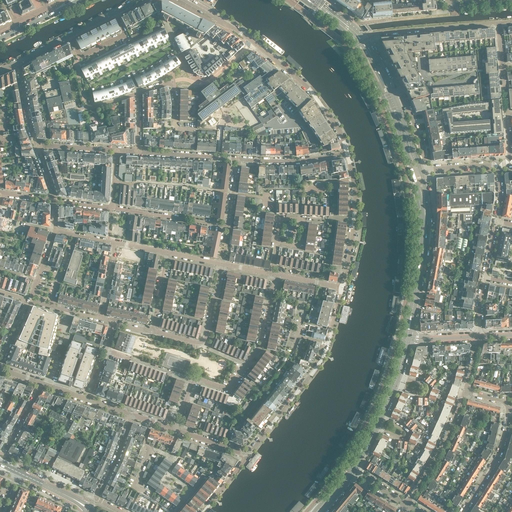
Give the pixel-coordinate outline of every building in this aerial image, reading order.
[(20,2),(16,4),(22,15),(21,15),(22,15),(34,9),(35,9),(35,8),(30,0),(26,0),(27,0),(29,4),(22,8),(20,2)] [(346,0),(342,6),(344,7),(353,13),(360,2),(357,0),(346,0)] [(422,5),(422,11),(436,10),(435,0),(424,0),(425,4),(423,5),(422,5)] [(160,7),(160,9),(160,11),(161,15),(163,18),(164,19),(164,20),(167,22),(169,18),(170,16),(206,34),(214,27),(173,5),(170,3),(168,3),(166,2),(164,2),(163,2),(162,1),(161,4),(160,7)] [(150,2),(139,8),(145,19),(156,13),(152,6),(150,2)] [(353,13),(361,19),(366,11),(363,10),(366,5),(361,2),(360,2),(353,13)] [(372,19),(391,17),(391,16),(392,16),(391,2),(373,4),(373,8),(368,14),(372,17),(372,19)] [(366,11),(361,19),(363,20),(371,19),(368,15),(368,14),(373,8),(367,4),(366,5),(364,9),(363,10),(366,11)] [(0,5),(0,27),(12,21),(6,9),(3,11),(0,5)] [(139,8),(133,11),(139,23),(140,25),(146,22),(145,19),(139,8)] [(133,11),(127,14),(133,26),(134,28),(140,25),(139,23),(133,11)] [(121,17),(126,27),(128,25),(129,27),(133,26),(127,14),(121,17)] [(121,32),(115,20),(76,40),(82,51),(121,32)] [(163,26),(80,67),(87,82),(170,41),(163,26)] [(214,27),(207,33),(207,34),(210,37),(211,38),(210,39),(211,40),(216,37),(215,36),(222,31),(221,30),(215,27),(214,27)] [(190,49),(186,51),(198,71),(201,69),(205,74),(224,57),(236,46),(229,39),(227,41),(219,32),(213,38),(212,37),(211,38),(211,37),(210,38),(208,39),(201,46),(198,43),(198,42),(190,49)] [(183,34),(175,38),(177,43),(185,39),(183,34)] [(433,34),(420,35),(421,52),(427,51),(434,51),(434,43),(433,34)] [(263,35),(260,38),(279,53),(282,50),(263,35)] [(420,35),(405,36),(407,53),(416,52),(420,52),(421,52),(420,35)] [(382,43),(381,43),(385,51),(386,53),(389,58),(408,56),(407,53),(405,36),(386,38),(383,39),(385,43),(382,43)] [(185,39),(177,43),(179,48),(187,43),(185,39)] [(241,42),(236,39),(228,46),(232,50),(241,42)] [(243,45),(241,42),(232,50),(231,51),(234,55),(237,53),(237,52),(239,51),(243,47),(243,46),(243,45)] [(187,43),(179,48),(182,52),(190,48),(187,43)] [(70,44),(68,44),(61,47),(67,59),(73,57),(70,44)] [(67,59),(61,47),(54,51),(60,63),(67,59)] [(54,51),(46,55),(52,67),(60,63),(54,51)] [(250,55),(236,66),(240,72),(251,63),(253,61),(260,56),(257,54),(253,51),(250,55)] [(37,59),(43,72),(52,67),(46,55),(37,59)] [(172,58),(171,59),(176,66),(177,66),(180,63),(175,56),(172,58)] [(253,61),(255,63),(251,66),(252,67),(253,66),(256,70),(258,68),(259,68),(267,62),(264,59),(263,59),(262,58),(262,57),(260,56),(253,61)] [(408,56),(389,58),(391,62),(392,64),(392,65),(394,67),(396,72),(415,70),(408,56)] [(290,57),(287,60),(295,68),(298,64),(290,57)] [(37,59),(30,63),(34,71),(35,73),(35,74),(35,73),(36,75),(43,72),(37,59)] [(170,60),(166,62),(172,69),(175,67),(176,66),(171,59),(170,60)] [(163,64),(162,65),(167,72),(168,72),(172,69),(166,62),(163,64)] [(267,62),(259,68),(266,74),(267,74),(270,71),(273,73),(276,69),(267,62)] [(22,67),(24,76),(25,75),(30,73),(30,72),(34,71),(30,63),(29,63),(22,67)] [(194,74),(202,69),(199,65),(201,64),(201,63),(191,69),(192,69),(193,71),(192,71),(194,74)] [(161,65),(158,67),(163,75),(166,73),(167,72),(162,65),(161,65)] [(154,69),(153,70),(158,78),(159,77),(163,75),(158,67),(154,69)] [(202,70),(202,69),(194,74),(195,73),(197,76),(199,76),(202,77),(204,77),(207,76),(208,77),(202,70)] [(270,71),(267,74),(271,77),(278,72),(279,71),(276,69),(273,73),(270,71)] [(152,70),(149,72),(153,81),(157,78),(158,78),(153,70),(152,70)] [(415,70),(396,72),(398,76),(399,78),(400,78),(401,81),(403,85),(423,84),(415,70)] [(271,77),(263,83),(271,94),(271,93),(278,88),(280,86),(289,79),(288,80),(286,77),(284,78),(282,75),(283,74),(282,74),(281,75),(279,72),(280,72),(279,71),(278,72),(271,77)] [(145,74),(144,75),(149,83),(150,82),(153,81),(149,72),(145,74)] [(240,78),(234,82),(242,93),(240,93),(244,98),(263,83),(271,77),(267,74),(266,74),(261,78),(260,76),(254,80),(246,86),(244,82),(242,80),(241,78),(240,78)] [(140,75),(134,78),(138,86),(140,85),(143,84),(140,77),(140,75)] [(143,75),(140,77),(143,84),(143,85),(147,83),(149,83),(144,75),(143,75)] [(131,79),(126,81),(130,91),(131,91),(130,90),(133,88),(135,87),(131,79)] [(278,88),(271,93),(274,98),(276,96),(281,93),(282,92),(286,96),(296,86),(297,86),(293,83),(289,79),(280,86),(278,88)] [(69,81),(64,82),(59,83),(62,95),(63,99),(64,103),(65,109),(76,107),(75,100),(73,101),(69,81)] [(123,84),(122,84),(125,93),(126,93),(130,91),(126,81),(127,83),(123,84)] [(263,83),(244,98),(251,108),(264,98),(271,94),(263,83)] [(200,93),(199,94),(201,96),(202,94),(208,102),(206,103),(206,104),(204,107),(203,106),(199,108),(200,109),(198,111),(198,115),(202,121),(240,93),(234,84),(229,87),(228,86),(224,90),(224,91),(222,93),(221,92),(220,93),(212,84),(200,93)] [(423,84),(403,85),(405,89),(407,92),(408,95),(410,99),(411,99),(411,101),(422,99),(422,98),(429,96),(429,95),(426,90),(423,84)] [(296,86),(286,96),(289,99),(288,100),(289,101),(290,100),(293,103),(303,93),(296,87),(297,86),(296,86)] [(438,98),(437,88),(432,89),(432,94),(429,95),(429,96),(430,96),(430,99),(438,98)] [(44,92),(46,100),(60,97),(61,99),(63,99),(62,95),(60,96),(59,89),(44,92)] [(271,94),(264,98),(268,103),(269,105),(276,100),(274,98),(271,93),(271,94)] [(303,93),(293,103),(296,106),(295,107),(296,108),(297,107),(301,110),(311,100),(304,93),(303,93)] [(364,94),(361,96),(368,109),(371,107),(364,94)] [(411,101),(414,107),(426,105),(431,103),(430,100),(430,99),(430,96),(429,96),(422,98),(422,99),(411,101)] [(60,97),(46,100),(50,114),(64,111),(63,106),(61,99),(60,97)] [(311,100),(301,110),(304,116),(303,117),(304,117),(304,118),(305,117),(308,121),(320,114),(314,105),(311,101),(311,100)] [(492,111),(491,112),(492,112),(501,111),(500,101),(500,100),(491,101),(492,111)] [(488,101),(476,102),(477,112),(482,112),(482,111),(488,111),(488,101)] [(469,103),(466,103),(466,113),(471,113),(471,112),(477,112),(476,102),(469,103)] [(426,105),(414,107),(416,112),(424,111),(426,111),(432,110),(431,103),(426,105)] [(466,103),(455,105),(456,115),(460,114),(466,113),(466,103)] [(455,105),(441,108),(442,115),(443,117),(443,120),(450,119),(450,123),(452,123),(452,117),(452,115),(456,115),(455,105)] [(261,115),(258,117),(262,123),(263,125),(270,120),(277,116),(272,109),(267,112),(269,115),(263,119),(261,115)] [(424,111),(425,118),(426,121),(426,122),(428,122),(428,123),(435,121),(435,119),(435,116),(433,110),(433,109),(432,110),(426,111),(424,111)] [(13,117),(13,119),(23,118),(22,110),(14,111),(11,112),(12,117),(13,117)] [(65,118),(64,111),(50,114),(50,116),(47,116),(48,123),(56,124),(60,124),(67,125),(69,125),(67,118),(65,118)] [(492,117),(491,117),(492,117),(492,123),(502,122),(502,117),(502,115),(501,113),(501,111),(492,112),(492,114),(492,116),(492,117)] [(374,113),(370,115),(376,127),(379,125),(374,113)] [(320,114),(308,121),(310,125),(309,125),(310,126),(311,126),(313,129),(325,122),(320,114)] [(107,129),(109,136),(110,139),(109,140),(110,144),(118,144),(118,145),(119,145),(121,145),(127,145),(127,142),(125,133),(119,134),(117,125),(119,124),(119,122),(118,116),(110,118),(113,126),(114,126),(114,128),(107,129)] [(214,117),(208,120),(212,125),(217,122),(214,117)] [(23,118),(13,119),(13,120),(14,124),(12,125),(12,127),(14,126),(24,125),(23,118)] [(443,120),(445,126),(448,125),(450,134),(453,134),(457,133),(456,123),(452,123),(450,123),(450,119),(443,120)] [(428,122),(426,122),(426,123),(428,130),(438,127),(437,124),(444,123),(443,120),(435,122),(435,121),(428,123),(428,122)] [(478,121),(467,122),(468,133),(479,132),(478,121)] [(489,121),(478,121),(479,132),(490,131),(489,121)] [(325,122),(313,129),(315,133),(314,134),(315,134),(316,134),(318,137),(318,138),(330,130),(325,122)] [(467,122),(456,123),(457,133),(458,133),(468,133),(467,122)] [(502,122),(492,123),(493,134),(503,133),(503,132),(502,122)] [(262,123),(253,127),(253,135),(268,136),(265,130),(262,123)] [(89,126),(91,133),(92,143),(110,144),(109,140),(110,139),(109,136),(108,133),(107,129),(106,127),(99,128),(98,125),(96,124),(89,126)] [(438,127),(428,130),(429,135),(445,132),(444,126),(438,127)] [(330,130),(318,138),(319,138),(321,141),(319,142),(320,143),(321,142),(324,146),(326,146),(326,145),(328,145),(338,143),(336,139),(330,130)] [(381,130),(378,132),(383,145),(387,144),(381,130)] [(445,132),(429,135),(430,141),(440,139),(444,138),(446,138),(445,132)] [(205,135),(202,135),(202,141),(198,141),(197,142),(197,143),(197,151),(203,151),(204,142),(205,135)] [(28,138),(19,140),(16,140),(15,140),(16,146),(18,146),(21,146),(30,144),(28,138)] [(440,139),(430,141),(431,147),(445,144),(444,138),(440,139)] [(300,140),(301,146),(302,155),(308,154),(308,148),(307,145),(304,139),(300,140)] [(222,144),(221,151),(221,153),(228,153),(229,144),(229,142),(228,141),(223,140),(222,144)] [(229,144),(228,153),(235,154),(236,144),(236,142),(229,142),(229,144)] [(322,150),(322,152),(339,149),(340,150),(341,148),(340,148),(338,143),(328,145),(329,149),(322,150)] [(451,143),(431,147),(433,153),(442,151),(443,151),(444,151),(451,149),(451,143)] [(313,148),(308,148),(308,154),(318,153),(318,151),(318,149),(315,144),(313,145),(314,149),(313,149),(313,148)] [(387,147),(383,149),(388,162),(392,161),(391,158),(390,158),(387,147)] [(36,158),(32,149),(19,151),(19,157),(22,157),(25,158),(36,158)] [(442,151),(433,153),(434,160),(434,161),(436,161),(441,160),(444,160),(452,159),(452,154),(445,155),(444,151),(443,151),(442,151)] [(67,153),(64,153),(58,152),(59,159),(61,163),(66,164),(67,153)] [(54,156),(45,159),(47,164),(59,160),(57,155),(54,156)] [(126,157),(121,156),(120,158),(119,176),(121,176),(121,179),(122,180),(125,180),(125,182),(132,182),(132,175),(131,175),(131,174),(131,169),(126,169),(126,165),(126,157)] [(343,159),(331,161),(331,165),(332,167),(334,167),(336,167),(346,165),(344,160),(343,159)] [(59,160),(47,164),(49,170),(60,166),(59,160)] [(325,162),(319,163),(321,173),(324,172),(324,174),(327,173),(327,172),(326,168),(325,162)] [(218,164),(218,167),(220,167),(220,166),(223,167),(223,170),(230,171),(230,165),(218,163),(218,164)] [(319,163),(313,164),(314,174),(318,174),(318,175),(321,174),(321,173),(319,163)] [(313,164),(306,165),(308,175),(312,175),(312,176),(314,175),(314,174),(313,164)] [(306,165),(300,166),(300,169),(301,176),(305,176),(305,177),(308,176),(308,175),(306,165)] [(347,172),(346,165),(336,167),(334,167),(332,167),(329,168),(330,174),(331,174),(334,173),(347,172)] [(60,166),(49,170),(51,175),(59,172),(58,170),(61,169),(60,166)] [(59,172),(51,175),(53,181),(61,178),(59,172)] [(217,176),(216,179),(216,180),(218,180),(219,179),(222,179),(221,183),(228,184),(229,178),(217,176)] [(61,178),(53,181),(54,186),(63,183),(64,183),(63,177),(61,178)] [(63,183),(54,186),(56,192),(65,189),(64,187),(67,186),(66,183),(63,184),(63,183)] [(136,189),(131,189),(132,186),(121,185),(119,204),(135,207),(135,206),(136,198),(136,197),(136,192),(136,189)] [(65,189),(56,192),(58,196),(64,197),(67,197),(66,192),(65,189)] [(494,197),(494,192),(490,193),(481,193),(475,193),(472,193),(469,193),(463,194),(459,194),(456,194),(453,194),(449,195),(450,206),(450,214),(458,214),(465,214),(470,214),(473,213),(474,213),(474,208),(475,208),(476,205),(478,205),(484,205),(486,205),(492,204),(493,204),(494,201),(494,197)] [(450,206),(449,195),(443,195),(436,195),(436,207),(446,207),(450,206)] [(3,200),(2,205),(8,207),(11,208),(12,206),(13,200),(4,199),(3,200)] [(31,203),(29,213),(28,217),(31,217),(31,216),(33,216),(33,215),(36,203),(31,203)] [(2,205),(0,212),(0,218),(5,220),(8,207),(2,205)] [(225,207),(213,205),(212,209),(215,209),(215,208),(218,209),(217,212),(224,213),(225,207)] [(73,208),(65,207),(65,217),(65,220),(68,220),(68,217),(71,217),(71,220),(73,220),(73,216),(73,208)] [(73,216),(73,220),(73,223),(83,223),(83,220),(83,216),(83,210),(73,208),(73,216)] [(480,209),(480,211),(481,211),(481,215),(482,216),(490,217),(492,211),(480,209)] [(100,222),(99,225),(102,225),(102,222),(105,222),(105,226),(107,226),(108,222),(108,213),(100,212),(100,222)] [(31,217),(30,223),(38,225),(39,216),(36,216),(33,215),(33,216),(31,216),(31,217)] [(478,219),(478,221),(489,224),(490,217),(482,216),(481,220),(479,219),(478,219)] [(5,220),(0,218),(0,230),(2,231),(3,229),(5,229),(6,225),(7,225),(8,221),(5,220)] [(68,222),(68,221),(65,221),(65,228),(73,230),(73,225),(73,223),(73,220),(71,220),(71,222),(68,222)] [(155,227),(154,231),(154,232),(153,235),(157,235),(158,228),(160,228),(162,221),(156,220),(155,227)] [(478,224),(477,228),(488,230),(489,224),(478,221),(477,224),(478,224)] [(165,237),(168,237),(169,231),(171,232),(172,230),(173,222),(167,222),(165,236),(165,237)] [(89,225),(88,233),(105,236),(107,235),(107,226),(105,226),(102,225),(99,225),(99,228),(96,227),(94,226),(89,225)] [(30,226),(27,236),(45,242),(49,232),(30,226)] [(201,227),(200,234),(199,241),(202,242),(203,238),(203,237),(205,238),(206,235),(207,228),(201,227)] [(486,236),(488,230),(477,228),(477,232),(476,232),(475,234),(486,236)] [(497,254),(496,261),(507,263),(509,256),(508,256),(510,245),(511,244),(511,229),(503,228),(502,228),(501,232),(502,232),(497,254)] [(210,231),(209,235),(211,235),(211,234),(214,235),(213,238),(220,239),(221,233),(210,231)] [(486,236),(475,234),(475,236),(478,237),(477,241),(485,243),(486,236)] [(56,235),(54,243),(62,244),(65,236),(56,235)] [(25,241),(31,243),(35,245),(44,247),(45,242),(27,236),(25,241)] [(474,240),(473,247),(484,249),(485,243),(477,241),(474,240)] [(435,242),(435,245),(435,248),(441,249),(444,249),(448,250),(452,251),(453,247),(446,246),(446,243),(435,242)] [(207,243),(206,246),(206,247),(208,248),(209,246),(212,247),(211,251),(217,252),(219,246),(207,243)] [(103,244),(102,251),(104,251),(103,257),(109,259),(110,253),(111,246),(103,244)] [(119,248),(116,264),(122,266),(123,260),(125,248),(120,247),(119,248)] [(484,249),(473,247),(472,249),(476,249),(475,254),(482,255),(483,255),(484,249)] [(125,248),(123,260),(131,262),(133,250),(125,248)] [(434,252),(434,254),(440,255),(451,258),(451,257),(452,255),(448,255),(448,254),(447,254),(448,250),(444,249),(441,249),(435,248),(434,252)] [(133,250),(131,262),(138,263),(141,252),(133,250)] [(74,251),(63,281),(76,285),(77,280),(77,281),(75,280),(83,256),(82,256),(82,253),(74,251)] [(141,252),(138,263),(146,265),(147,262),(147,260),(149,253),(141,252)] [(32,254),(29,263),(38,266),(41,257),(32,254)] [(433,256),(433,260),(442,262),(444,262),(445,260),(450,261),(451,258),(440,255),(434,254),(433,256)] [(146,267),(149,268),(150,268),(157,270),(158,264),(159,264),(159,262),(158,261),(159,256),(153,255),(152,260),(152,261),(151,266),(146,266),(146,267)] [(100,263),(100,265),(107,267),(108,263),(95,259),(91,258),(91,260),(100,263)] [(468,263),(480,266),(480,263),(481,263),(482,260),(472,258),(469,258),(469,261),(468,261),(465,260),(464,262),(468,263)] [(433,261),(432,267),(443,269),(450,270),(451,270),(451,268),(449,268),(444,267),(444,266),(444,262),(442,262),(433,260),(433,261)] [(330,273),(328,281),(337,283),(338,274),(330,273)] [(430,273),(429,279),(441,281),(441,279),(442,275),(439,275),(430,273)] [(466,275),(465,277),(469,277),(468,281),(477,283),(478,279),(477,278),(477,277),(466,275)] [(2,277),(0,285),(0,287),(5,289),(8,279),(2,277)] [(8,279),(5,289),(11,291),(14,281),(8,279)] [(24,284),(21,295),(25,296),(26,295),(31,280),(26,279),(25,283),(24,284)] [(429,279),(428,285),(437,287),(441,288),(442,282),(441,281),(429,279)] [(464,280),(464,283),(464,284),(464,286),(475,288),(476,286),(477,283),(468,281),(464,280)] [(14,281),(11,291),(16,293),(19,282),(14,281)] [(19,282),(16,293),(21,295),(24,284),(19,282)] [(437,287),(428,285),(427,292),(436,294),(439,294),(439,291),(436,291),(437,287)] [(463,285),(462,291),(463,291),(466,292),(475,294),(475,291),(475,288),(464,286),(463,285)] [(324,288),(322,295),(334,298),(336,292),(334,291),(324,288)] [(462,297),(473,300),(474,297),(475,294),(466,292),(463,291),(462,295),(458,294),(458,296),(462,297)] [(425,296),(425,298),(426,298),(425,300),(427,300),(427,301),(434,302),(439,303),(440,295),(434,294),(434,296),(429,295),(428,296),(426,295),(426,296),(425,296)] [(326,299),(326,302),(333,303),(335,298),(334,298),(322,295),(322,298),(326,299)] [(461,299),(460,303),(473,305),(473,302),(473,300),(462,297),(461,299)] [(4,298),(2,306),(5,307),(6,303),(11,304),(13,300),(10,299),(7,299),(4,298)] [(307,323),(326,328),(333,303),(326,302),(323,301),(322,302),(318,301),(316,307),(312,306),(307,323)] [(426,306),(425,310),(430,311),(436,312),(441,312),(441,310),(436,310),(437,309),(437,307),(436,306),(436,304),(434,303),(426,301),(426,302),(425,301),(425,302),(424,302),(423,305),(424,305),(424,306),(426,306)] [(6,303),(5,307),(17,312),(19,308),(11,304),(6,303)] [(2,306),(1,308),(8,311),(7,313),(15,316),(17,312),(5,307),(2,306)] [(349,307),(343,306),(339,322),(344,324),(346,319),(346,320),(349,307)] [(15,345),(15,346),(21,349),(27,350),(38,354),(43,356),(48,358),(48,357),(50,350),(52,343),(52,340),(53,337),(54,336),(56,326),(57,323),(57,322),(59,316),(54,315),(55,314),(52,313),(52,314),(47,313),(45,311),(43,312),(38,309),(36,308),(32,307),(29,314),(28,317),(25,323),(24,325),(23,327),(19,335),(18,338),(18,339),(15,345)] [(425,310),(421,309),(420,317),(420,331),(421,332),(431,331),(430,322),(430,319),(430,311),(425,310)] [(0,315),(0,317),(4,319),(3,322),(11,325),(13,321),(0,315)] [(396,318),(391,317),(390,322),(388,322),(386,332),(387,332),(392,333),(395,320),(396,320),(396,318)] [(74,318),(71,327),(77,329),(80,319),(75,318),(74,318)] [(80,319),(77,329),(83,330),(86,320),(80,319)] [(86,320),(83,330),(89,332),(92,322),(86,320)] [(92,322),(89,332),(94,334),(97,323),(92,322)] [(97,323),(94,334),(100,335),(101,334),(104,325),(97,323)] [(104,325),(101,334),(100,336),(105,338),(108,328),(108,326),(104,325)] [(312,326),(310,332),(314,333),(326,336),(327,330),(312,326)] [(6,328),(1,341),(2,341),(3,342),(4,342),(9,330),(6,328)] [(305,336),(313,338),(324,341),(326,336),(314,333),(306,331),(305,336)] [(120,332),(114,349),(126,353),(128,348),(132,336),(120,332)] [(75,334),(72,342),(68,341),(66,346),(61,345),(62,341),(59,341),(58,345),(52,343),(50,350),(59,352),(64,361),(63,364),(64,365),(62,371),(61,370),(59,374),(58,378),(59,378),(58,381),(69,385),(69,386),(71,387),(72,387),(72,386),(79,388),(83,390),(84,387),(86,387),(100,345),(97,343),(98,342),(78,335),(76,334),(75,334)] [(247,346),(244,352),(248,354),(253,344),(248,342),(248,343),(247,346)] [(501,343),(500,343),(500,351),(503,351),(503,354),(508,354),(508,343),(501,343)] [(483,344),(481,354),(479,361),(478,365),(487,364),(487,360),(483,360),(485,353),(488,353),(488,344),(483,344)] [(466,365),(470,346),(469,345),(462,345),(462,354),(466,354),(466,355),(466,359),(462,359),(462,360),(461,361),(461,365),(466,365)] [(13,346),(11,350),(22,354),(23,352),(21,351),(21,349),(15,346),(13,346)] [(416,350),(415,354),(422,356),(423,356),(423,355),(427,355),(427,353),(427,347),(417,347),(416,348),(416,350)] [(388,350),(383,348),(379,364),(381,365),(380,367),(382,368),(388,350)] [(266,351),(264,354),(271,360),(273,357),(273,356),(266,351)] [(264,354),(261,358),(268,363),(271,360),(264,354)] [(415,354),(413,359),(420,361),(423,362),(424,360),(421,359),(422,356),(415,354)] [(16,362),(14,366),(21,369),(26,358),(24,357),(23,360),(20,359),(19,361),(17,360),(16,360),(16,362)] [(26,358),(21,369),(28,371),(31,362),(28,361),(29,359),(26,358)] [(261,358),(258,362),(265,367),(268,363),(261,358)] [(50,363),(38,359),(38,362),(40,363),(39,365),(48,368),(50,363)] [(296,361),(295,363),(307,367),(309,362),(308,362),(304,360),(301,359),(300,362),(296,361)] [(108,360),(106,365),(116,369),(117,363),(108,360)] [(31,362),(28,371),(36,374),(38,370),(38,368),(35,367),(36,364),(37,362),(35,361),(34,363),(31,362)] [(131,362),(129,371),(137,374),(140,365),(131,362)] [(258,362),(255,365),(262,371),(265,367),(258,362)] [(295,363),(292,368),(301,375),(303,374),(304,374),(306,371),(305,371),(295,363)] [(411,364),(410,370),(422,373),(425,374),(425,372),(422,371),(418,370),(418,367),(419,367),(419,366),(412,364),(411,364)] [(104,371),(112,374),(114,375),(116,369),(106,365),(104,371)] [(140,365),(137,374),(146,377),(149,368),(140,365)] [(255,365),(253,369),(260,374),(262,371),(255,365)] [(149,368),(146,377),(154,380),(157,371),(149,368)] [(292,368),(288,372),(298,380),(299,378),(301,378),(302,377),(301,375),(292,368)] [(253,369),(250,373),(257,378),(260,374),(253,369)] [(157,371),(154,380),(163,383),(166,374),(157,371)] [(374,387),(375,387),(380,372),(376,371),(371,386),(373,386),(372,387),(373,387),(374,387)] [(288,372),(285,377),(294,384),(296,383),(297,383),(298,381),(298,380),(288,372)] [(250,373),(247,376),(254,382),(257,378),(250,373)] [(450,373),(449,375),(452,375),(451,379),(453,379),(455,380),(461,382),(463,376),(453,374),(450,373)] [(427,383),(432,378),(434,376),(432,374),(431,376),(428,374),(423,378),(424,379),(423,379),(427,383)] [(102,376),(100,381),(110,385),(111,382),(111,380),(112,380),(110,379),(102,376)] [(432,378),(427,383),(432,387),(436,382),(434,379),(436,377),(434,376),(432,378)] [(279,383),(278,386),(288,394),(291,389),(281,381),(275,377),(273,379),(279,383)] [(285,377),(281,381),(291,389),(295,385),(294,384),(285,377)] [(5,379),(2,385),(0,387),(0,390),(1,391),(2,388),(4,390),(4,389),(6,386),(9,380),(5,379)] [(9,380),(6,386),(4,389),(6,390),(4,392),(6,393),(10,388),(13,382),(9,380)] [(232,397),(203,387),(202,389),(200,396),(230,407),(230,406),(238,404),(252,385),(245,380),(232,397)] [(13,382),(10,388),(6,393),(8,395),(12,389),(14,389),(18,383),(13,382)] [(19,384),(13,394),(15,396),(17,393),(22,394),(22,393),(26,386),(19,384)] [(26,386),(22,393),(22,394),(20,397),(22,398),(24,394),(30,396),(34,389),(26,386)] [(106,388),(99,386),(96,394),(96,395),(105,398),(108,389),(106,388)] [(109,388),(108,389),(105,398),(111,400),(114,390),(115,387),(112,386),(111,389),(109,388)] [(278,386),(274,390),(284,398),(288,394),(278,386)] [(114,390),(111,400),(116,401),(119,392),(116,391),(117,388),(115,387),(114,390)] [(444,387),(443,389),(450,391),(448,394),(455,397),(457,392),(447,388),(444,387)] [(119,392),(116,401),(121,403),(124,394),(126,389),(124,388),(122,393),(119,392)] [(432,388),(430,393),(440,397),(440,395),(438,394),(439,390),(437,390),(433,388),(432,388)] [(274,390),(271,395),(280,403),(282,402),(283,401),(282,400),(284,398),(274,390)] [(41,391),(37,399),(35,403),(37,404),(39,405),(42,400),(46,393),(41,391)] [(402,392),(400,397),(406,400),(410,402),(411,402),(411,403),(411,401),(411,400),(407,399),(408,396),(409,395),(402,392)] [(46,393),(42,400),(39,405),(42,407),(43,407),(46,402),(49,394),(46,393)] [(372,395),(366,393),(360,406),(364,408),(363,409),(365,410),(372,395)] [(430,393),(428,398),(429,399),(435,401),(436,398),(439,399),(440,397),(430,393)] [(49,394),(46,402),(48,402),(46,405),(45,408),(46,409),(48,407),(50,403),(54,396),(49,394)] [(444,396),(443,398),(454,403),(456,397),(455,397),(448,394),(447,397),(444,396)] [(271,395),(267,399),(276,407),(278,407),(279,405),(279,404),(280,403),(271,395)] [(50,403),(48,407),(50,408),(51,405),(53,407),(55,405),(55,404),(58,397),(54,396),(50,403)] [(55,404),(55,405),(53,408),(56,409),(57,406),(59,406),(63,399),(58,397),(55,404)] [(263,404),(272,411),(273,412),(274,411),(276,410),(275,409),(276,407),(267,399),(266,400),(262,397),(261,399),(265,402),(263,404)] [(400,397),(397,402),(397,403),(397,402),(398,402),(403,405),(404,405),(405,402),(409,404),(410,404),(411,402),(410,402),(406,400),(400,397)] [(144,411),(146,403),(147,400),(143,398),(142,401),(139,409),(144,411)] [(453,404),(454,403),(443,398),(441,404),(444,405),(451,408),(453,404)] [(7,404),(4,409),(7,410),(11,411),(15,404),(14,402),(12,401),(10,399),(7,404)] [(63,399),(59,406),(62,407),(59,414),(60,415),(64,408),(66,404),(68,401),(63,399)] [(15,405),(19,406),(23,409),(25,404),(27,402),(26,402),(23,400),(21,402),(20,401),(19,403),(17,402),(15,405)] [(63,410),(60,415),(62,416),(69,419),(72,414),(78,404),(68,400),(68,401),(64,408),(63,410)] [(397,404),(395,407),(401,410),(402,410),(403,411),(407,413),(408,411),(403,409),(405,406),(404,405),(403,405),(398,402),(397,404)] [(35,403),(32,408),(44,414),(45,412),(41,410),(42,407),(37,404),(35,403)] [(78,404),(72,414),(70,420),(78,424),(82,416),(86,407),(78,404)] [(263,404),(248,423),(255,428),(256,428),(255,428),(257,426),(259,428),(272,411),(263,404)] [(12,412),(15,414),(19,416),(23,409),(19,406),(15,405),(11,412),(12,412)] [(86,407),(82,416),(78,424),(77,426),(79,428),(82,429),(84,425),(87,419),(92,409),(86,407)] [(395,407),(392,412),(399,415),(405,417),(406,416),(400,413),(402,410),(401,410),(395,407)] [(32,408),(30,412),(37,416),(39,414),(43,416),(44,414),(32,408)] [(98,411),(92,409),(84,425),(90,428),(93,421),(98,411)] [(449,413),(439,409),(439,411),(441,412),(440,415),(447,418),(449,413)] [(10,414),(9,415),(17,420),(19,416),(15,414),(12,412),(7,410),(6,412),(10,414)] [(52,410),(51,410),(49,415),(67,425),(69,419),(62,416),(60,415),(59,414),(54,411),(52,410)] [(95,421),(98,422),(104,413),(98,411),(93,421),(95,421)] [(356,419),(353,426),(356,428),(362,418),(363,415),(364,413),(361,411),(360,412),(359,413),(358,416),(356,419)] [(30,412),(28,417),(39,423),(40,420),(38,419),(38,420),(36,419),(37,417),(37,416),(30,412)] [(392,412),(390,418),(390,417),(397,420),(398,417),(404,420),(405,417),(399,415),(392,412)] [(104,413),(98,422),(95,430),(98,430),(100,423),(105,425),(109,416),(110,415),(104,413)] [(6,416),(5,415),(4,417),(15,423),(17,420),(9,415),(7,414),(6,416)] [(472,422),(468,420),(469,417),(465,416),(464,416),(462,421),(471,424),(475,425),(476,423),(472,422)] [(4,417),(3,419),(7,421),(6,423),(13,427),(15,423),(4,417)] [(28,417),(25,422),(32,426),(34,423),(38,425),(39,423),(28,417)] [(116,417),(113,425),(111,430),(113,431),(115,425),(118,426),(120,419),(116,417)] [(442,428),(445,423),(433,418),(433,417),(432,419),(434,420),(437,422),(436,425),(442,428)] [(408,427),(415,420),(413,418),(411,421),(408,418),(404,423),(405,423),(404,424),(408,427)] [(78,424),(70,420),(67,425),(64,430),(64,431),(72,435),(77,426),(78,424)] [(415,420),(408,427),(412,431),(419,424),(415,420)] [(248,423),(246,425),(240,421),(238,423),(243,427),(244,428),(252,434),(252,433),(255,428),(248,423)] [(25,422),(23,426),(30,430),(31,428),(35,430),(36,428),(33,426),(32,426),(25,422)] [(0,423),(0,425),(11,431),(13,427),(6,423),(5,423),(4,425),(1,423),(1,424),(0,423)] [(132,423),(130,431),(128,436),(133,438),(135,432),(137,425),(132,423)] [(0,427),(1,428),(1,429),(1,430),(9,435),(11,431),(0,425),(0,427)] [(23,426),(20,430),(29,435),(30,433),(33,435),(34,432),(31,431),(30,430),(23,426)] [(142,426),(139,434),(137,440),(143,442),(144,438),(140,437),(141,434),(144,435),(146,429),(146,428),(142,426)] [(460,427),(458,431),(466,434),(466,432),(469,433),(470,430),(469,429),(465,428),(460,426),(460,427)] [(243,427),(239,432),(241,433),(248,438),(252,434),(244,428),(243,427)] [(440,433),(431,429),(427,427),(426,429),(433,432),(431,434),(438,437),(440,433)] [(496,435),(498,429),(488,427),(487,430),(489,431),(489,433),(491,434),(496,435)] [(0,434),(6,438),(9,435),(1,430),(0,431),(0,434)] [(20,430),(18,434),(28,439),(29,437),(30,438),(31,436),(30,435),(29,435),(20,430)] [(72,434),(64,431),(63,430),(60,436),(67,439),(67,438),(70,439),(72,434)] [(151,430),(148,438),(148,439),(153,440),(154,440),(158,432),(151,430)] [(233,430),(233,431),(232,434),(231,435),(247,440),(248,438),(241,433),(239,432),(234,430),(233,430)] [(458,431),(456,435),(461,438),(461,439),(463,439),(464,440),(467,441),(468,440),(469,438),(464,436),(466,434),(458,431)] [(158,432),(154,440),(159,441),(162,433),(158,432)] [(346,432),(338,446),(344,449),(352,436),(346,432)] [(413,432),(411,437),(417,440),(420,441),(421,440),(418,438),(420,435),(413,432)] [(424,433),(427,435),(430,436),(428,439),(429,439),(430,440),(436,442),(438,437),(431,434),(428,433),(425,432),(424,433)] [(106,439),(109,440),(117,442),(119,438),(105,433),(104,433),(103,435),(107,436),(106,439)] [(162,433),(159,441),(164,443),(168,435),(162,433)] [(379,440),(380,440),(386,444),(389,445),(390,443),(388,441),(389,439),(389,438),(382,435),(382,434),(379,440)] [(168,435),(164,443),(170,445),(174,437),(168,435)] [(231,435),(229,441),(243,445),(247,440),(231,435)] [(456,435),(454,441),(463,445),(464,443),(462,441),(463,439),(461,439),(461,438),(456,435)] [(128,436),(126,441),(134,443),(137,445),(138,443),(134,441),(135,439),(133,438),(128,436)] [(411,437),(408,442),(409,443),(415,446),(416,442),(419,444),(419,443),(420,441),(417,440),(411,437)] [(494,446),(495,440),(485,438),(483,437),(482,440),(487,441),(486,444),(487,444),(488,444),(493,446),(494,446)] [(66,441),(58,455),(58,456),(67,460),(76,464),(85,446),(70,438),(69,440),(67,441),(66,441)] [(105,443),(108,444),(115,447),(117,442),(109,440),(106,439),(105,443)] [(178,439),(174,446),(173,449),(178,451),(180,446),(181,443),(183,440),(178,439)] [(424,441),(423,443),(434,448),(436,443),(436,442),(430,440),(429,439),(427,443),(424,441)] [(184,458),(187,452),(189,449),(191,443),(183,440),(181,443),(180,446),(185,448),(181,457),(184,458)] [(420,441),(419,443),(423,445),(422,445),(425,447),(424,450),(425,450),(431,453),(434,448),(423,443),(422,442),(420,441)] [(454,441),(451,445),(457,448),(459,449),(460,447),(462,448),(463,445),(454,441)] [(106,448),(114,451),(115,447),(108,444),(105,443),(102,442),(102,444),(107,446),(106,448)] [(189,449),(187,452),(193,453),(195,445),(191,443),(189,449)] [(16,448),(12,455),(16,456),(20,450),(19,450),(22,445),(21,445),(20,444),(17,449),(16,448)] [(23,451),(21,455),(26,457),(29,450),(30,447),(26,445),(26,447),(23,451)] [(34,450),(30,459),(33,460),(36,453),(38,450),(41,445),(39,445),(36,450),(34,450)] [(36,453),(33,460),(38,462),(41,455),(45,446),(43,445),(41,451),(38,450),(36,453)] [(125,445),(123,450),(136,455),(137,453),(131,450),(132,448),(125,445)] [(377,445),(375,449),(385,454),(385,453),(382,451),(384,448),(377,445)] [(451,445),(449,450),(454,453),(456,454),(458,455),(460,452),(456,450),(457,448),(451,445)] [(21,447),(20,450),(16,456),(20,458),(21,455),(23,451),(26,447),(24,446),(23,448),(21,447)] [(29,450),(26,457),(30,459),(34,450),(32,449),(33,447),(31,446),(29,450)] [(200,446),(197,455),(202,457),(206,448),(200,446)] [(105,452),(112,455),(114,451),(103,447),(102,451),(105,452)] [(488,456),(491,451),(484,447),(483,449),(481,448),(480,451),(488,456)] [(41,455),(38,462),(42,464),(42,462),(46,455),(44,454),(44,453),(46,449),(44,448),(41,455)] [(95,450),(90,448),(82,464),(81,463),(78,468),(84,471),(92,455),(93,454),(95,450)] [(206,448),(202,457),(208,459),(211,450),(206,448)] [(388,456),(375,449),(372,454),(373,455),(372,455),(379,458),(381,455),(387,458),(388,457),(388,456)] [(431,453),(425,450),(424,450),(424,449),(422,452),(419,451),(418,452),(421,454),(428,458),(431,453)] [(488,456),(480,451),(478,449),(476,452),(478,453),(477,455),(478,456),(481,458),(485,461),(488,456)] [(46,455),(42,462),(50,466),(52,467),(58,456),(58,455),(48,450),(46,455)] [(110,460),(112,455),(105,452),(102,451),(99,450),(98,452),(104,454),(103,456),(110,460)] [(211,450),(208,459),(208,458),(214,460),(217,452),(211,450)] [(262,452),(258,450),(245,467),(248,469),(262,452)] [(454,456),(456,454),(454,453),(449,450),(446,455),(455,459),(457,457),(454,456)] [(415,451),(414,452),(420,456),(418,458),(425,462),(428,458),(421,454),(418,452),(415,451)] [(217,452),(214,460),(219,462),(220,461),(223,454),(217,452)] [(121,454),(120,458),(127,461),(135,465),(136,462),(131,460),(131,461),(128,460),(129,457),(121,454)] [(238,459),(229,456),(223,454),(220,461),(225,463),(234,468),(238,461),(239,461),(239,460),(238,460),(238,459)] [(109,464),(110,460),(103,456),(102,458),(96,455),(95,457),(101,460),(109,464)] [(453,465),(455,459),(446,455),(444,461),(449,463),(452,464),(453,465)] [(58,456),(52,467),(62,472),(67,460),(58,456)] [(370,463),(368,461),(364,467),(364,468),(369,471),(373,464),(376,459),(377,458),(374,456),(370,463)] [(482,465),(485,461),(481,458),(478,456),(477,458),(475,457),(473,460),(474,460),(482,465)] [(99,464),(106,468),(109,464),(101,460),(95,457),(94,457),(94,458),(100,462),(99,464)] [(120,458),(118,463),(125,466),(126,463),(130,465),(130,466),(134,468),(135,465),(127,461),(120,458)] [(165,458),(162,462),(169,468),(172,463),(165,458)] [(425,462),(418,458),(416,462),(414,460),(413,462),(415,463),(422,467),(425,462)] [(373,464),(369,471),(374,474),(374,473),(377,468),(378,467),(375,466),(378,460),(376,459),(373,464)] [(508,462),(504,459),(501,464),(507,468),(509,469),(511,467),(507,464),(508,462)] [(67,460),(62,472),(64,473),(71,476),(75,467),(77,465),(76,464),(67,460)] [(412,468),(413,469),(413,468),(419,472),(422,467),(415,463),(413,462),(410,460),(409,462),(414,465),(412,468)] [(471,465),(474,467),(479,470),(482,465),(474,460),(473,460),(470,464),(471,465)] [(452,464),(449,463),(444,461),(442,465),(450,471),(452,468),(450,467),(452,464)] [(162,462),(159,466),(166,472),(169,468),(162,462)] [(217,465),(222,467),(231,471),(234,468),(225,463),(223,462),(222,464),(219,462),(217,465)] [(118,463),(116,467),(123,470),(126,472),(127,470),(124,469),(125,466),(118,463)] [(94,472),(95,472),(102,476),(104,472),(97,468),(92,466),(90,464),(89,466),(95,469),(94,472)] [(92,466),(97,468),(104,472),(106,468),(99,464),(98,466),(93,464),(92,466)] [(177,464),(171,472),(176,475),(181,467),(177,464)] [(501,464),(498,469),(502,471),(503,471),(503,472),(506,473),(507,472),(507,471),(508,472),(509,469),(507,468),(501,464)] [(159,466),(156,471),(163,476),(166,472),(159,466)] [(377,468),(374,473),(378,476),(382,471),(384,467),(382,466),(381,468),(378,466),(378,467),(377,468)] [(469,466),(467,469),(476,474),(479,470),(474,467),(473,468),(469,466)] [(75,467),(71,476),(72,477),(80,480),(83,475),(84,471),(78,468),(77,468),(75,467)] [(181,467),(176,475),(180,478),(185,470),(181,467)] [(382,471),(378,476),(383,479),(386,473),(387,472),(384,470),(386,468),(384,467),(382,471)] [(321,482),(322,482),(330,470),(327,468),(319,478),(322,480),(321,482)] [(419,472),(413,468),(413,469),(411,472),(409,470),(407,472),(416,477),(419,472)] [(467,469),(466,471),(470,474),(468,476),(473,479),(476,474),(467,469)] [(498,469),(495,473),(503,478),(505,479),(505,478),(506,477),(502,474),(503,472),(503,471),(502,471),(498,469)] [(184,481),(189,473),(185,470),(180,478),(184,481)] [(218,471),(217,472),(217,473),(225,478),(227,475),(221,470),(220,470),(219,472),(218,471)] [(386,473),(383,479),(388,482),(391,476),(392,475),(389,473),(391,471),(389,470),(387,472),(386,473)] [(439,470),(436,474),(444,479),(445,480),(446,477),(443,475),(444,473),(439,470)] [(114,471),(111,476),(119,479),(126,483),(126,480),(119,477),(121,475),(114,471)] [(156,471),(153,475),(161,480),(163,476),(156,471)] [(218,476),(217,477),(223,481),(225,478),(217,473),(217,472),(215,471),(214,473),(218,476)] [(416,477),(407,472),(406,474),(409,475),(407,478),(409,480),(413,482),(416,477)] [(194,476),(189,473),(184,481),(188,484),(194,476)] [(396,479),(398,475),(394,473),(392,475),(391,476),(388,482),(392,485),(396,479)] [(495,473),(492,478),(498,481),(499,482),(500,480),(503,481),(504,479),(503,478),(495,473)] [(195,488),(204,476),(202,474),(198,479),(194,476),(188,484),(193,487),(195,488)] [(445,480),(444,479),(436,474),(433,479),(437,481),(437,482),(440,483),(441,481),(443,482),(445,480)] [(80,481),(78,485),(82,487),(87,477),(85,476),(83,475),(80,480),(80,481)] [(153,475),(150,479),(158,484),(161,480),(153,475)] [(396,479),(392,485),(397,488),(400,482),(401,481),(398,479),(400,476),(398,475),(396,479)] [(463,475),(462,478),(470,484),(473,479),(468,476),(467,478),(463,475)] [(111,476),(109,480),(117,483),(118,481),(125,485),(126,483),(119,479),(111,476)] [(89,482),(86,489),(90,491),(93,484),(96,478),(94,477),(91,483),(89,482)] [(210,477),(194,496),(191,500),(199,507),(200,508),(204,503),(219,484),(216,482),(216,481),(214,480),(213,480),(210,477)] [(93,484),(90,491),(94,493),(97,486),(95,485),(98,479),(96,478),(93,484)] [(405,485),(409,480),(407,478),(403,484),(400,482),(397,488),(396,488),(401,491),(405,485)] [(462,478),(460,480),(464,483),(463,485),(468,488),(470,484),(462,478)] [(492,478),(489,483),(497,488),(498,488),(500,486),(496,483),(498,481),(492,478)] [(150,479),(147,483),(155,489),(156,490),(159,486),(158,485),(158,484),(150,479)] [(433,479),(430,483),(438,488),(440,486),(436,484),(437,482),(437,481),(433,479)] [(109,480),(107,484),(109,485),(114,487),(116,489),(120,491),(121,488),(115,486),(117,483),(109,480)] [(405,485),(401,491),(406,494),(410,488),(407,486),(408,484),(407,483),(405,485)] [(430,483),(427,488),(429,489),(430,490),(433,492),(434,490),(437,491),(438,488),(430,483)] [(107,484),(105,489),(101,496),(106,499),(109,491),(107,490),(109,485),(107,484)] [(160,484),(159,486),(155,491),(159,494),(165,487),(160,484)] [(313,484),(305,495),(308,498),(318,486),(317,485),(316,486),(313,484)] [(362,490),(355,484),(351,488),(355,492),(357,493),(360,496),(363,492),(366,494),(367,493),(368,492),(363,489),(362,490)] [(458,484),(456,487),(465,493),(468,488),(463,485),(461,487),(458,484)] [(109,491),(106,499),(110,501),(114,494),(116,489),(114,487),(112,493),(109,491)] [(169,490),(165,487),(159,494),(164,497),(169,490)] [(456,487),(455,490),(456,491),(455,493),(457,494),(458,495),(458,494),(462,497),(465,493),(456,487)] [(484,492),(492,496),(493,497),(493,496),(494,495),(492,493),(491,492),(492,490),(487,487),(484,492)] [(20,488),(18,493),(27,498),(29,493),(28,493),(29,492),(20,488)] [(356,495),(357,493),(355,492),(351,488),(351,489),(344,498),(342,499),(341,500),(347,505),(349,503),(352,505),(358,497),(356,495)] [(114,494),(110,501),(114,503),(115,502),(118,496),(115,494),(118,489),(116,489),(114,494)] [(425,498),(427,494),(430,490),(429,489),(428,492),(426,491),(423,497),(420,495),(417,501),(418,501),(422,503),(425,498)] [(168,500),(173,493),(169,490),(164,497),(168,500)] [(120,496),(116,502),(116,503),(120,505),(124,495),(126,492),(125,491),(124,491),(123,494),(122,497),(120,496)] [(124,495),(120,505),(124,507),(127,499),(125,498),(126,496),(128,493),(127,492),(126,492),(124,495)] [(127,499),(124,507),(128,509),(136,494),(134,492),(131,497),(128,496),(127,499)] [(367,493),(366,494),(364,498),(369,501),(373,495),(368,492),(367,493)] [(492,496),(484,492),(481,496),(486,499),(487,497),(491,500),(493,497),(492,496)] [(18,493),(15,499),(25,503),(27,498),(18,493)] [(177,496),(173,493),(168,500),(172,503),(177,496)] [(427,506),(431,500),(429,498),(430,496),(427,494),(425,498),(422,503),(427,506)] [(373,495),(369,501),(366,505),(368,506),(370,502),(373,504),(377,497),(373,495)] [(177,496),(172,503),(176,506),(182,499),(177,496)] [(481,496),(478,501),(486,506),(487,506),(488,504),(486,502),(487,500),(486,499),(481,496)] [(378,507),(382,500),(377,497),(373,504),(378,507)] [(451,497),(449,499),(451,501),(452,501),(453,502),(452,504),(456,506),(456,507),(459,502),(451,497)] [(56,506),(39,498),(35,507),(44,511),(52,511),(56,506)] [(431,509),(435,502),(437,500),(434,498),(433,501),(431,500),(427,506),(431,509)] [(15,499),(13,504),(22,508),(25,503),(15,499)] [(134,503),(131,511),(133,511),(134,511),(140,501),(141,499),(139,499),(136,504),(134,503)] [(187,503),(180,511),(195,511),(199,507),(191,500),(188,504),(187,503)] [(346,507),(347,505),(341,500),(341,501),(333,511),(332,511),(331,511),(345,511),(348,509),(346,507)] [(383,510),(387,503),(382,500),(378,507),(383,510)] [(140,501),(134,511),(139,511),(142,507),(140,506),(142,501),(140,501)] [(298,501),(289,511),(288,511),(296,511),(303,505),(298,501)] [(434,504),(431,509),(432,509),(435,511),(439,507),(441,503),(440,502),(439,501),(437,504),(436,505),(434,504)] [(478,501),(475,505),(479,508),(480,509),(481,507),(485,509),(487,506),(486,506),(478,501)] [(387,511),(391,506),(387,503),(383,510),(385,511),(387,511)] [(439,507),(435,511),(442,511),(444,510),(441,508),(443,507),(444,505),(441,503),(439,507)]
